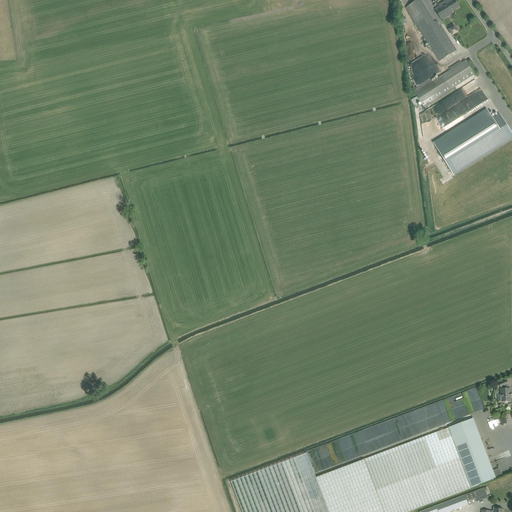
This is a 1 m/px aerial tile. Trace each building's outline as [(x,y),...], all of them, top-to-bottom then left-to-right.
[(420,0),(418,0),(405,8),(425,40),(426,40),(439,61),(456,50),(441,26),(440,27),(438,23),(435,24),(434,22),(420,0)] [(443,4),(435,9),(442,20),(452,14),(451,12),(455,10),(459,7),(454,0),(446,0),(442,3),(443,4)] [(453,24),(448,27),(450,30),(452,35),(458,32),(455,27),(453,24)] [(408,64),(415,75),(434,64),(427,53),(408,64)] [(415,92),(415,93),(424,106),(425,109),(428,107),(431,104),(456,88),(455,86),(474,74),(466,60),(432,82),(415,92)] [(433,119),(440,130),(488,98),(476,79),(441,102),(446,109),(433,119)] [(489,113),(436,147),(455,177),(511,140),(511,133),(500,114),(492,118),(489,113)] [(508,402),(511,401),(511,398),(511,397),(511,394),(510,394),(510,389),(504,389),(503,386),(509,383),(507,380),(498,383),(500,387),(501,387),(502,390),(501,390),(501,394),(498,395),(498,401),(502,401),(502,402),(505,402),(505,403),(508,402)] [(307,453),(231,482),(242,511),(405,511),(475,486),(480,484),(503,476),(500,468),(493,471),(491,463),(489,458),(474,418),(457,424),(453,426),(364,459),(316,477),(307,453)] [(449,511),(488,497),(485,488),(421,511),(420,511),(449,511)]
